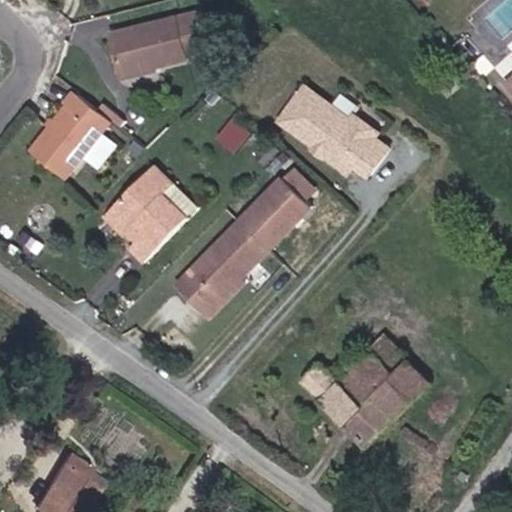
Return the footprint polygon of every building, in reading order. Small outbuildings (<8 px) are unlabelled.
[(218,54),(232,50),(224,14),(139,35),(148,72),(186,63),(187,68),(220,60),(218,54)] [(150,83),(188,74),(187,68),(186,63),(148,72),(150,83)] [(48,150),(85,182),(132,127),(115,113),(95,96),(48,150)] [(385,200),(406,179),(391,163),(392,152),(378,137),(367,139),(333,106),(305,133),(366,195),(373,189),(385,200)] [(144,128),(119,108),(115,113),(132,127),(139,133),(144,128)] [(237,115),(220,136),(239,151),(256,130),(237,115)] [(143,136),(147,131),(144,128),(139,133),(143,136)] [(277,169),(288,182),(304,167),(292,154),(277,169)] [(127,268),(143,286),(203,234),(182,209),(196,198),(175,173),(113,226),(130,246),(140,258),(127,268)] [(319,183),(304,197),(316,210),(332,196),(319,183)] [(216,304),(228,317),(254,293),(309,243),(305,238),(325,219),(316,210),(304,197),(192,300),(206,314),(216,304)] [(203,234),(218,222),(196,198),(182,209),(203,234)] [(124,251),(130,246),(113,226),(106,231),(124,251)] [(206,314),(226,335),(262,301),(254,293),(228,317),(216,304),(206,314)] [(409,372),(423,358),(400,335),(384,351),(409,372)] [(385,451),(449,382),(423,358),(409,372),(384,351),(356,378),(337,361),(315,384),(385,451)] [(84,497),(78,494),(88,479),(66,464),(39,508),(45,511),(66,511),(71,505),(76,508),(84,497)]
